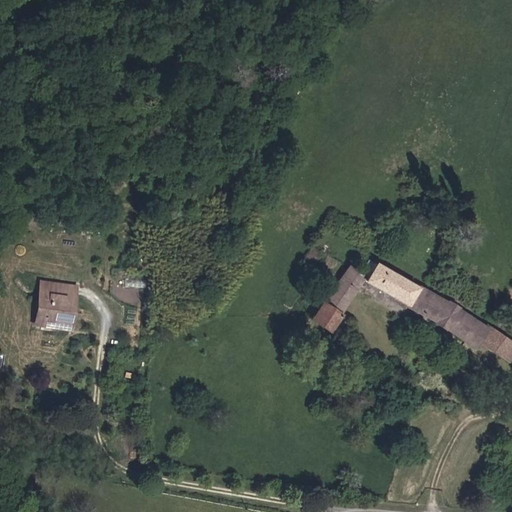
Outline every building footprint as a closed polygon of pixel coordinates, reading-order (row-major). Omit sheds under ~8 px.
[(317,259),(311,266),(317,272),(323,264),(317,259)] [(449,301),(380,259),(367,276),(435,318),(470,346),(473,342),(505,364),(511,353),(511,344),(486,324),(484,328),(453,305),(455,301),(450,299),(449,301)] [(353,261),(315,314),(330,325),(368,271),(353,261)] [(310,280),(317,272),(311,266),(303,275),(310,280)] [(43,282),(41,292),(70,296),(68,303),(77,304),(79,287),(43,282)] [(75,326),(77,304),(68,303),(70,296),(41,292),(38,312),(47,313),(46,322),(75,326)] [(46,322),(47,313),(38,312),(37,321),(46,322)] [(426,345),(415,371),(440,381),(441,378),(450,357),(451,355),(426,345)] [(469,365),(450,357),(441,378),(461,386),(469,365)]
